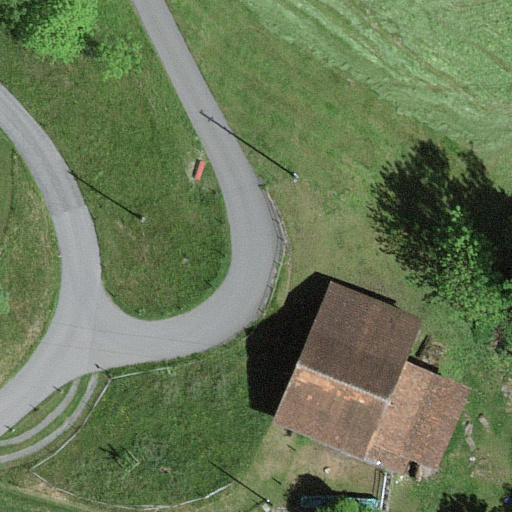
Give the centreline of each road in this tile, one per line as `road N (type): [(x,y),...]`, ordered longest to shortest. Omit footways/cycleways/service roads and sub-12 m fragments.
road 1 (residential): [(155,0),(259,227),(258,267),(244,308),(178,342),(114,343),(84,334)]
road 2 (residential): [(84,334),(83,255),(55,176),(0,96)]
